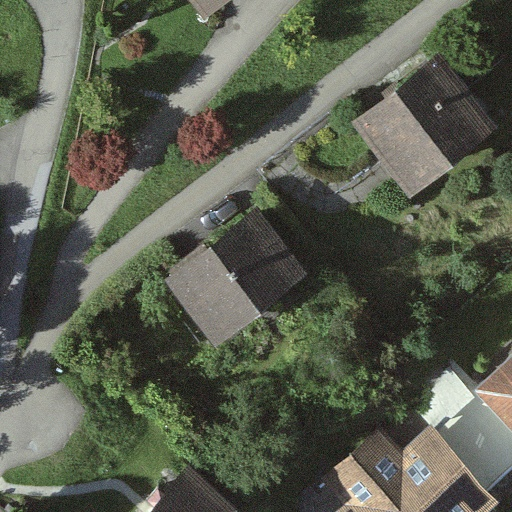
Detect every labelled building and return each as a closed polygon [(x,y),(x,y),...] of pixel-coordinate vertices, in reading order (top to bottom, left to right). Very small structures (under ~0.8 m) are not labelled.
[(511,92),(474,46),(396,110),(461,189),(511,146),(511,92)] [(345,264),(288,198),(198,275),(255,341),(345,264)] [(511,343),(479,376),(511,410),(511,343)] [(407,449),(376,420),(319,479),(341,499),(328,511),(495,511),(511,495),(511,484),(439,415),(407,449)] [(280,511),(285,507),(219,452),(167,511),(280,511)]
